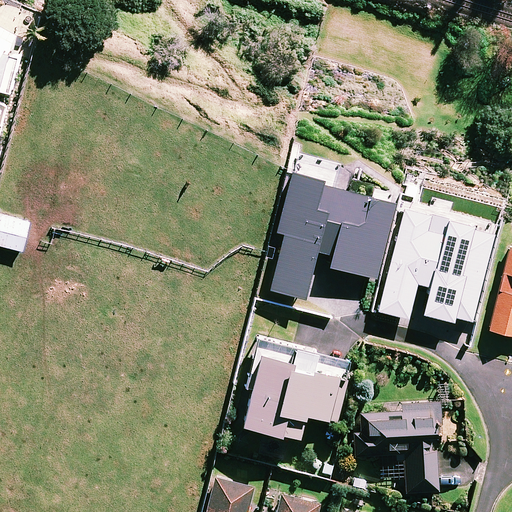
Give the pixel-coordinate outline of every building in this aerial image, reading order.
[(0,92),(8,95),(18,59),(9,56),(15,32),(0,28),(0,125),(5,106),(0,103),(0,92)] [(374,190),(372,199),(333,190),(339,165),(294,154),(274,233),(283,235),(269,291),(304,299),(315,252),(331,256),(328,268),(375,279),(394,205),(388,203),(391,194),(374,190)] [(29,223),(0,214),(0,247),(21,253),(29,223)] [(411,214),(395,276),(391,275),(385,299),(409,305),(407,312),(473,328),(480,303),(474,302),(491,234),(411,214)] [(511,248),(507,247),(488,331),(511,336),(511,248)] [(326,351),(256,336),(245,388),(249,389),(241,427),(298,439),(303,415),(337,422),(349,363),(324,358),(326,351)] [(440,403),(400,403),(400,413),(359,413),(359,432),(354,432),(354,455),(386,455),(386,448),(405,448),(405,491),(436,491),(436,424),(440,425),(440,403)] [(317,511),(319,504),(281,495),(276,511),(246,511),(253,487),(215,477),(206,511),(317,511)]
